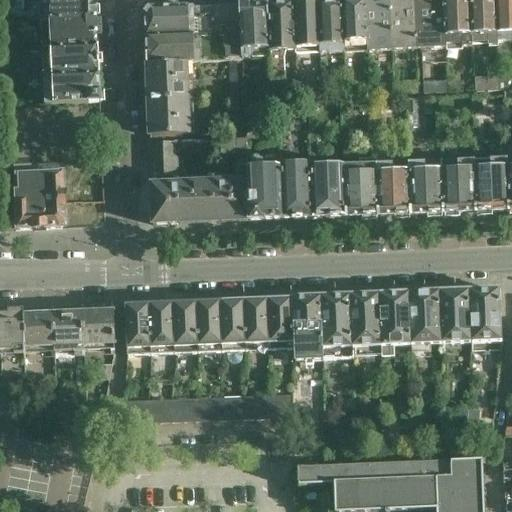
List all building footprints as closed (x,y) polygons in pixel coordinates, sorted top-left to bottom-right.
[(96,3),(96,0),(36,0),(37,11),(42,11),(42,22),(42,23),(97,20),(96,3)] [(413,0),(402,0),(390,1),(391,53),(416,52),(418,52),(416,0),(414,0),(413,0)] [(417,0),(416,0),(418,52),(421,52),(421,55),(431,54),(432,64),(446,64),(445,51),(443,0),(417,0)] [(443,0),(445,51),(472,50),(472,46),(470,1),(469,0),(443,0)] [(495,0),(469,0),(470,1),(472,46),(489,45),(489,49),(498,48),(498,45),(496,1),(495,0)] [(511,0),(495,0),(496,1),(498,45),(511,44),(511,0)] [(390,1),(366,2),(368,54),(391,53),(390,1)] [(366,2),(342,3),(344,55),(368,54),(366,2)] [(342,3),(318,4),(320,55),(344,55),(342,3)] [(294,5),(295,53),(296,56),(320,55),(318,4),(294,5)] [(268,6),(269,53),(270,85),(285,85),(284,53),(295,53),(294,5),(268,6)] [(240,6),(240,7),(240,10),(241,35),(242,61),(249,61),(249,54),(269,53),(268,6),(250,7),(250,6),(240,6)] [(148,11),(144,15),(145,39),(194,37),(241,35),(240,10),(240,7),(148,11)] [(98,48),(97,20),(42,23),(43,50),(52,50),(98,48)] [(13,26),(0,26),(0,49),(13,49),(13,26)] [(194,37),(145,39),(146,67),(187,66),(205,65),(205,62),(242,61),(241,35),(194,37)] [(99,77),(98,48),(52,50),(43,50),(44,79),(99,77)] [(229,77),(236,76),(236,64),(228,64),(229,77)] [(190,137),(188,67),(187,66),(146,67),(149,139),(190,137)] [(236,76),(229,77),(229,87),(237,87),(236,76)] [(101,105),(99,77),(44,79),(44,95),(45,107),(100,105),(101,105)] [(499,83),(474,85),(474,94),(500,93),(499,83)] [(387,85),(371,85),(372,98),(387,98),(387,85)] [(394,97),(420,96),(420,85),(394,85),(394,97)] [(229,99),(237,99),(237,87),(229,87),(229,99)] [(434,87),(424,87),(424,95),(434,95),(434,87)] [(237,99),(229,99),(230,111),(238,111),(237,99)] [(449,110),(449,99),(439,100),(439,111),(449,110)] [(407,101),(407,112),(439,111),(439,100),(407,101)] [(230,123),(238,123),(238,111),(230,111),(230,123)] [(238,123),(230,123),(231,135),(239,135),(238,123)] [(233,142),(234,154),(248,154),(247,141),(233,142)] [(211,143),(212,155),(219,155),(219,142),(211,143)] [(150,145),(151,159),(176,158),(176,144),(150,145)] [(190,156),(189,144),(181,144),(181,157),(190,156)] [(151,159),(151,174),(177,173),(176,158),(151,159)] [(280,167),(279,161),(260,162),(260,171),(246,172),(246,183),(248,223),(282,222),(280,167)] [(474,162),(476,215),(477,215),(477,214),(508,213),(506,161),(491,161),(474,162)] [(476,215),(474,162),(441,164),(443,215),(475,214),(475,215),(476,215)] [(409,165),(410,217),(411,217),(443,215),(441,164),(409,165)] [(376,166),(378,218),(410,217),(409,165),(376,166)] [(310,169),(309,166),(280,167),(282,222),(312,221),(310,169)] [(359,167),(343,167),(345,220),(378,218),(376,166),(359,167)] [(312,221),(326,220),(345,220),(343,167),(323,168),(310,169),(312,221)] [(66,213),(65,206),(65,201),(63,179),(63,174),(59,169),(31,170),(31,172),(14,173),(15,199),(14,199),(15,212),(16,212),(16,224),(16,233),(15,233),(15,235),(35,235),(48,235),(48,234),(63,234),(63,232),(64,230),(66,229),(65,213),(66,213)] [(177,186),(177,173),(151,174),(152,187),(177,186)] [(246,183),(177,186),(179,226),(248,223),(246,183)] [(151,187),(153,223),(153,227),(179,226),(177,186),(152,187),(151,187)] [(499,293),(492,293),(469,294),(470,346),(501,345),(499,293)] [(469,294),(439,295),(441,347),(470,346),(469,294)] [(439,295),(408,296),(410,348),(441,347),(439,295)] [(408,296),(379,298),(381,350),(381,360),(394,360),(394,349),(410,348),(408,296)] [(379,298),(350,299),(352,351),(352,362),(353,362),(353,360),(381,359),(381,360),(381,350),(379,298)] [(350,299),(320,300),(323,365),(323,363),(352,362),(352,351),(350,299)] [(320,300),(291,301),(294,352),(294,353),(296,353),(296,366),(323,365),(320,300)] [(291,301),(269,302),(271,353),(294,352),(291,301)] [(269,302),(245,303),(247,354),(271,353),(269,302)] [(240,303),(221,304),(223,355),(227,355),(227,361),(230,364),(232,366),(238,366),(240,364),(242,361),(242,354),(247,354),(245,303),(240,303)] [(221,304),(197,305),(199,356),(223,355),(221,304)] [(197,305),(173,306),(175,357),(199,356),(197,305)] [(173,306),(149,307),(151,358),(175,357),(173,306)] [(149,307),(144,307),(125,308),(127,359),(151,358),(149,307)] [(112,308),(82,310),(84,355),(114,353),(113,314),(112,308)] [(82,310),(52,311),(54,356),(84,355),(82,310)] [(52,311),(22,313),(24,358),(54,356),(52,311)] [(0,390),(3,390),(14,390),(14,380),(25,380),(24,358),(22,313),(20,313),(0,313),(0,390)] [(112,367),(100,367),(101,383),(109,383),(112,367)] [(74,385),(85,384),(84,368),(73,369),(74,385)] [(267,399),(268,422),(291,421),(292,398),(267,399)] [(243,400),(244,423),(268,422),(267,399),(243,400)] [(195,401),(196,425),(220,424),(219,400),(195,401)] [(219,400),(220,424),(244,423),(243,400),(219,400)] [(196,425),(195,401),(172,402),(173,426),(196,425)] [(148,403),(149,427),(173,426),(172,402),(148,403)] [(149,427),(148,403),(124,404),(125,427),(149,427)] [(74,410),(62,410),(63,422),(75,422),(74,410)] [(511,473),(511,462),(503,464),(503,474),(511,473)] [(436,511),(484,511),(482,464),(435,466),(436,511)] [(436,511),(435,466),(385,468),(386,511),(436,511)] [(386,511),(385,468),(298,471),(299,487),(334,486),(334,511),(386,511)] [(511,473),(503,474),(504,482),(511,481),(511,473)]
